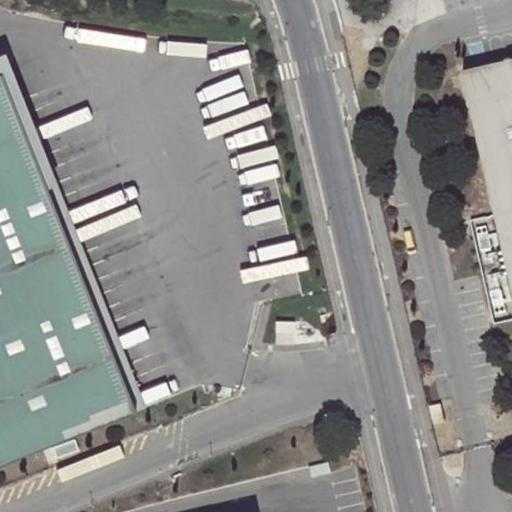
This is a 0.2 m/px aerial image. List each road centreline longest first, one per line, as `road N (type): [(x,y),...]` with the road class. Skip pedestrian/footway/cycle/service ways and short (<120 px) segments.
road 1 (unclassified): [(13,511),(314,389),(382,372)]
road 2 (tertiary): [(382,372),(292,0)]
road 3 (tertiary): [(414,511),(382,372)]
